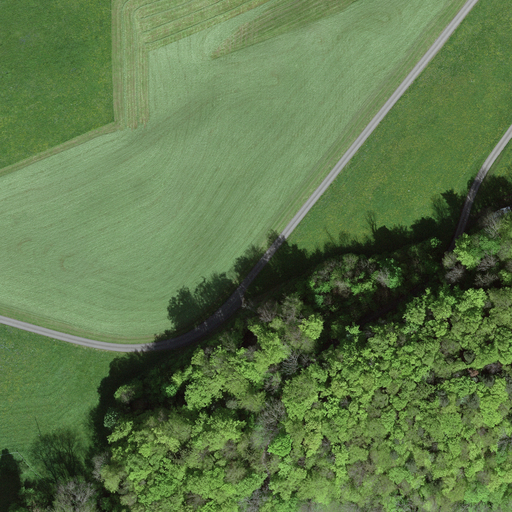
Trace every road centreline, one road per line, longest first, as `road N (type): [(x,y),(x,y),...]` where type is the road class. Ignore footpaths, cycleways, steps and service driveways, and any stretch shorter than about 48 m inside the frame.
road 1 (unclassified): [(0,318),(124,348),(161,345),(203,327),(474,0)]
road 2 (unclassified): [(511,129),(436,269),(331,345),(296,390),(265,471),(267,487),(288,511)]
